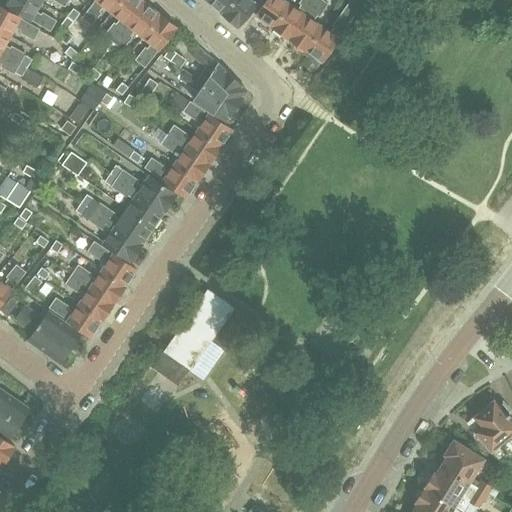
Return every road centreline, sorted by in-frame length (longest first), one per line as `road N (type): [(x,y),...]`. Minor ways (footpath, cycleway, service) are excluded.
road 1 (residential): [(80,400),(277,92),(167,0)]
road 2 (residential): [(354,511),(511,260)]
road 3 (unclassified): [(6,511),(80,400)]
